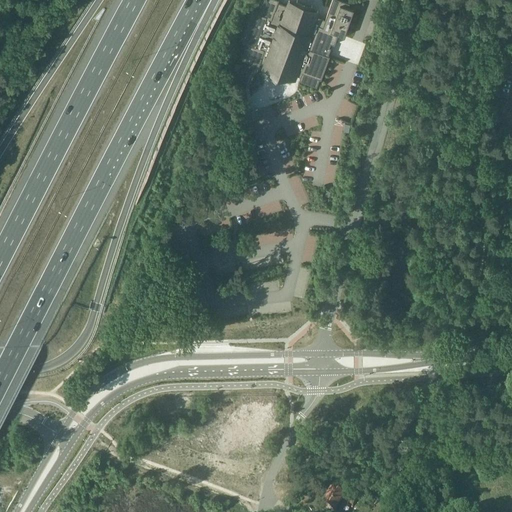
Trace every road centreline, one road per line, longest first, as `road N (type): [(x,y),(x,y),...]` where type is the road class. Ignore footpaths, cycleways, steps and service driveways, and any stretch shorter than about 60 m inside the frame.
road 1 (motorway): [(0,381),(197,0)]
road 2 (unclassified): [(322,354),(418,0)]
road 3 (secondary): [(322,354),(148,361),(109,377),(60,436)]
road 4 (motorway): [(135,0),(0,260)]
road 5 (secondary): [(71,444),(106,400),(143,380),(320,372)]
road 6 (unclassified): [(265,497),(316,396),(320,372)]
road 7 (secondary): [(320,372),(443,358)]
road 8 (secondary): [(443,358),(322,354)]
